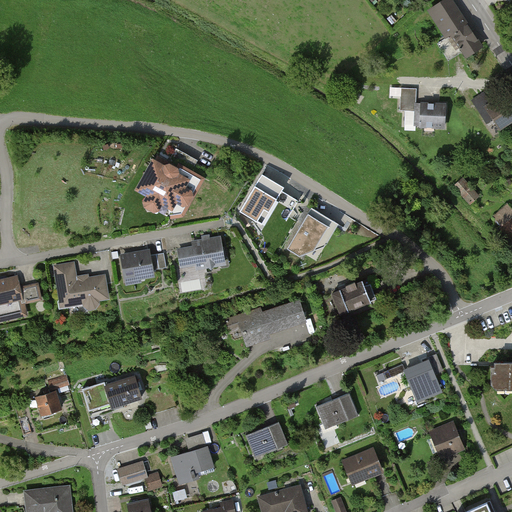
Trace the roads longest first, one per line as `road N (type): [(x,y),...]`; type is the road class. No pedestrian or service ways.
road 1 (residential): [(2,124),(23,118),(158,129),(247,150),(414,248),(446,279),(463,314)]
road 2 (residential): [(97,455),(463,314)]
road 3 (residential): [(225,222),(10,262)]
